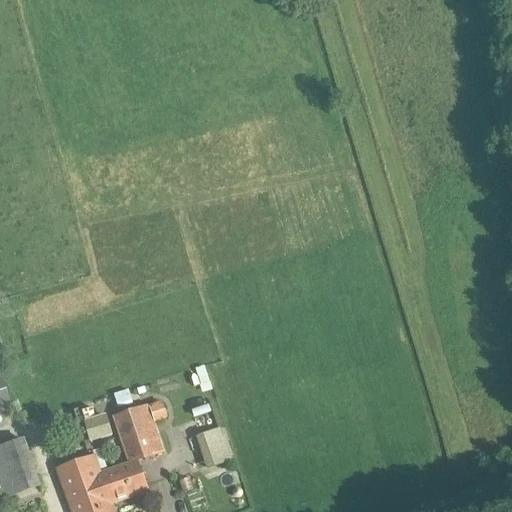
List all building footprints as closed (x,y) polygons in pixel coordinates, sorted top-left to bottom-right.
[(0,416),(13,412),(0,375),(0,416)] [(127,413),(114,417),(129,466),(137,463),(139,462),(139,463),(165,454),(155,423),(169,418),(164,402),(144,409),(144,407),(127,413)] [(105,417),(84,422),(90,441),(111,435),(105,417)] [(24,438),(0,446),(0,481),(3,491),(6,499),(41,488),(24,438)] [(191,446),(199,465),(220,457),(212,438),(191,446)] [(93,457),(57,470),(71,511),(114,511),(112,505),(149,492),(139,463),(139,462),(137,463),(129,466),(128,466),(99,476),(93,457)]
